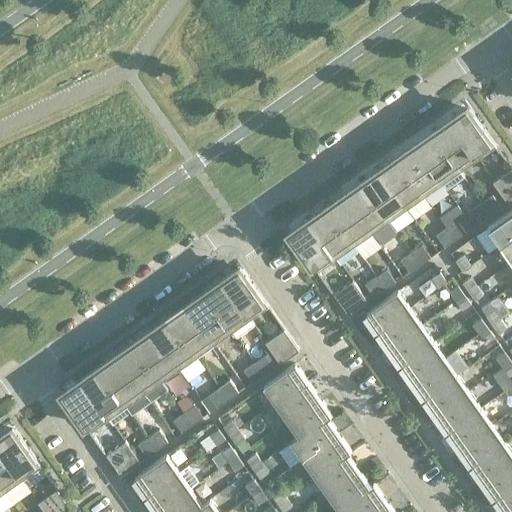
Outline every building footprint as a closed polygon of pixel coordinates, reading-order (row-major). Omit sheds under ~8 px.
[(471,108),(452,121),(479,158),(497,145),(471,108)] [(479,158),(452,121),(435,133),(461,170),(479,158)] [(461,170),(435,133),(417,146),(447,189),(466,176),(461,170)] [(447,189),(417,146),(399,158),(426,195),(425,196),(429,202),(447,189)] [(426,195),(399,158),(382,171),(408,208),(415,217),(432,205),(429,202),(425,196),(426,195)] [(511,167),(494,180),(509,202),(511,199),(511,167)] [(408,208),(382,171),(364,183),(390,220),(408,208)] [(390,220),(364,183),(346,196),(373,233),(390,220)] [(493,194),(482,201),(491,214),(502,206),(493,194)] [(373,233),(346,196),(329,208),(355,245),(373,233)] [(491,214),(482,201),(472,209),(481,221),(491,214)] [(355,245),(329,208),(311,220),(337,258),(341,264),(360,251),(355,245)] [(511,209),(488,226),(500,243),(511,234),(511,209)] [(458,218),(447,226),(456,238),(467,231),(458,218)] [(337,258),(311,220),(293,233),(319,270),(337,258)] [(456,238),(447,226),(436,233),(445,246),(456,238)] [(511,234),(500,243),(511,260),(511,259),(511,234)] [(423,243),(412,251),(421,263),(431,256),(423,243)] [(421,263),(412,251),(401,258),(410,271),(421,263)] [(456,259),(463,269),(471,264),(464,253),(456,259)] [(243,268),(225,281),(251,318),(252,318),(269,306),(243,268)] [(387,268),(376,276),(385,288),(396,281),(387,268)] [(447,281),(440,271),(432,277),(439,286),(447,281)] [(385,288),(376,276),(366,283),(375,296),(385,288)] [(471,276),(463,281),(470,290),(477,284),(471,276)] [(335,292),(350,314),(368,300),(353,279),(335,292)] [(251,318),(225,281),(207,294),(233,331),(237,337),(256,324),(252,318),(251,318)] [(465,293),(458,284),(450,290),(457,299),(465,293)] [(484,293),(477,284),(470,290),(476,299),(484,293)] [(411,306),(398,289),(367,311),(368,312),(370,311),(372,314),(370,316),(379,329),(411,306)] [(471,303),(465,293),(457,299),(463,308),(471,303)] [(233,331),(207,294),(189,306),(216,343),(233,331)] [(216,343),(189,306),(172,319),(198,356),(216,343)] [(422,323),(411,306),(379,329),(388,342),(390,340),(393,344),(391,345),(422,323)] [(495,309),(487,315),(493,323),(501,318),(495,309)] [(488,327),(482,317),(473,323),(480,332),(488,327)] [(507,327),(501,318),(493,323),(499,332),(507,327)] [(198,356),(172,319),(154,331),(180,368),(198,356)] [(434,340),(422,323),(391,345),(391,346),(393,344),(395,348),(393,349),(403,362),(434,340)] [(495,336),(488,327),(480,332),(487,342),(495,336)] [(266,341),(281,362),(300,349),(285,328),(266,341)] [(180,368),(154,331),(137,343),(163,380),(180,368)] [(446,356),(434,340),(403,362),(412,375),(414,374),(416,377),(414,378),(414,379),(446,356)] [(163,380),(137,343),(119,356),(145,393),(163,380)] [(511,360),(505,351),(497,356),(504,366),(511,360)] [(266,354),(255,361),(264,374),(274,366),(266,354)] [(145,393),(119,356),(101,368),(127,405),(145,393)] [(458,373),(446,356),(414,379),(415,379),(417,378),(419,381),(417,382),(426,395),(458,373)] [(264,374),(255,361),(244,369),(253,382),(264,374)] [(296,363),(296,362),(264,384),(277,402),(308,380),(299,366),(297,368),(295,365),(296,363)] [(131,411),(127,405),(101,368),(84,381),(110,418),(114,424),(131,411)] [(469,390),(458,373),(426,395),(435,408),(437,407),(440,410),(438,412),(469,390)] [(230,379),(220,386),(228,399),(239,391),(230,379)] [(317,393),(308,380),(277,402),(288,418),(319,397),(318,397),(315,394),(317,393)] [(110,418),(84,381),(65,394),(92,431),(110,418)] [(228,399),(220,386),(209,394),(218,406),(228,399)] [(481,406),(469,390),(438,412),(440,411),(442,414),(440,416),(450,429),(481,406)] [(319,398),(319,397),(288,418),(300,434),(292,440),(292,441),(332,413),(323,400),(321,401),(318,398),(319,398)] [(195,404),(184,411),(193,424),(204,416),(195,404)] [(493,423),(481,406),(450,429),(459,442),(461,440),(463,444),(461,445),(493,423)] [(193,424),(184,411),(174,419),(182,431),(193,424)] [(332,414),(332,413),(292,441),(304,457),(338,433),(337,433),(335,430),(337,429),(328,416),(332,414)] [(232,419),(224,425),(231,434),(239,428),(232,419)] [(505,440),(493,423),(461,445),(462,446),(464,444),(466,448),(464,449),(473,462),(505,440)] [(226,438),(219,428),(211,434),(218,443),(226,438)] [(246,438),(239,428),(231,434),(237,443),(246,438)] [(42,466),(16,429),(0,439),(0,444),(24,478),(42,466)] [(160,429),(149,436),(158,449),(169,441),(160,429)] [(338,434),(338,433),(304,457),(316,474),(351,449),(342,436),(340,437),(338,434)] [(158,449),(149,436),(138,444),(147,456),(158,449)] [(107,453),(122,474),(141,461),(126,440),(107,453)] [(511,459),(511,450),(505,440),(473,462),(482,475),(484,474),(487,477),(485,478),(485,479),(511,459)] [(24,478),(0,444),(0,482),(6,491),(24,478)] [(238,454),(231,445),(223,451),(229,460),(238,454)] [(352,450),(351,449),(316,474),(328,491),(358,469),(357,470),(355,466),(357,465),(348,452),(352,450)] [(256,452),(248,458),(254,467),(263,462),(256,452)] [(180,470),(167,453),(136,475),(137,476),(139,475),(141,478),(139,479),(148,492),(180,470)] [(244,464),(238,454),(229,460),(236,470),(244,464)] [(511,484),(511,459),(485,479),(487,478),(489,481),(487,482),(497,495),(511,484)] [(269,471),(263,462),(254,467),(261,477),(269,471)] [(358,470),(358,469),(328,491),(339,507),(375,482),(374,482),(370,484),(362,472),(360,473),(357,470),(358,470)] [(191,487),(180,470),(148,492),(157,505),(159,504),(162,507),(161,508),(191,487)] [(261,488),(254,478),(246,484),(253,493),(261,488)] [(384,495),(375,482),(339,507),(342,511),(368,511),(385,500),(384,500),(382,497),(384,495)] [(508,511),(511,509),(511,484),(497,495),(506,509),(508,507),(510,510),(508,511)] [(279,486),(271,492),(278,501),(286,495),(279,486)] [(203,503),(191,487),(161,508),(162,508),(164,511),(163,511),(191,511),(211,498),(210,497),(203,503)] [(67,511),(72,509),(57,488),(39,501),(46,511),(67,511)] [(268,497),(261,488),(253,493),(260,503),(268,497)] [(293,505),(286,495),(278,501),(285,510),(293,505)] [(220,511),(211,498),(191,511),(220,511)] [(385,500),(368,511),(395,511),(389,503),(387,504),(385,501),(385,500)]
